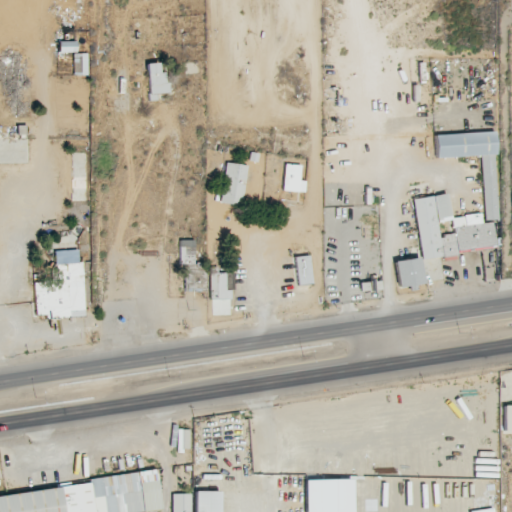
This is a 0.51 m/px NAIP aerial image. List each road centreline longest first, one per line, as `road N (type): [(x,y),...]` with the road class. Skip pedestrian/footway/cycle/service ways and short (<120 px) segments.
road 1 (trunk): [(511,305),(0,383)]
road 2 (trunk): [(0,428),(511,353)]
